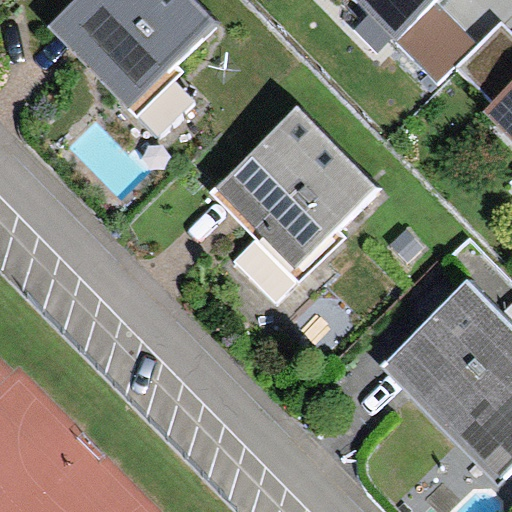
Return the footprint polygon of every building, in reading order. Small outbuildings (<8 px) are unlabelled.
[(78,0),(46,32),(125,112),(206,31),(175,0),(78,0)] [(346,0),(393,47),(440,0),(346,0)] [(405,49),(441,87),(482,47),(446,10),(405,49)] [(511,92),(482,122),(511,152),(511,92)] [(222,204),(296,278),(374,200),(300,127),(222,204)] [(388,378),(497,487),(511,472),(511,340),(469,298),(388,378)]
